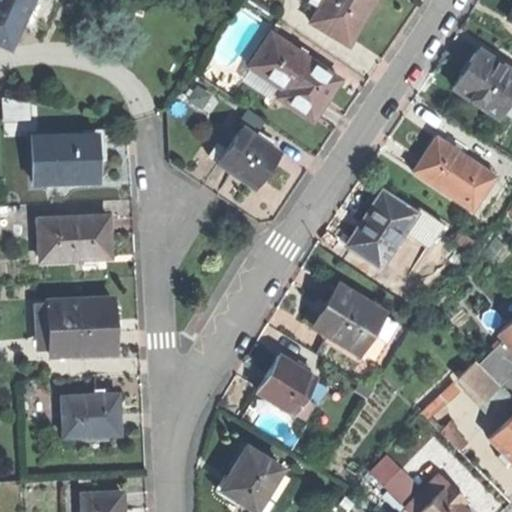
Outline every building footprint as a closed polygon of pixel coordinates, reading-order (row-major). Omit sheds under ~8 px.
[(0,0),(0,36),(18,45),(28,23),(37,0),(0,0)] [(308,22),(346,44),(362,18),(372,0),(321,0),(319,4),(315,11),(308,22)] [(309,8),(315,11),(319,4),(313,1),(309,8)] [(338,77),(269,31),(247,64),(282,87),(276,96),(311,119),(325,97),(338,77)] [(451,86),(498,117),(511,96),(511,72),(476,49),(463,68),(451,86)] [(241,73),(276,96),(282,87),(247,64),(241,73)] [(32,118),(33,102),(6,101),(5,117),(32,118)] [(267,172),(280,152),(242,127),(227,150),(219,162),(257,187),(267,172)] [(37,138),(39,182),(100,178),(100,166),(99,158),(98,134),(37,138)] [(108,134),(98,134),(99,158),(109,158),(108,134)] [(425,152),(413,169),(472,208),(494,175),(436,136),(425,152)] [(210,156),(219,162),(227,150),(218,144),(210,156)] [(346,244),(379,266),(390,250),(399,236),(414,213),(381,191),(362,220),(346,244)] [(29,220),(43,219),(49,219),(48,203),(28,204),(29,220)] [(49,219),(43,219),(45,259),(114,255),(111,215),(49,219)] [(119,215),(111,215),(114,255),(121,254),(120,235),(119,215)] [(405,241),(399,236),(390,250),(396,254),(405,241)] [(311,323),(356,350),(379,311),(335,284),(323,304),(311,323)] [(115,324),(114,297),(50,299),(50,303),(39,303),(41,338),(52,338),(53,351),(116,349),(115,324)] [(500,384),(511,371),(511,357),(504,350),(485,369),(498,382),(500,384)] [(263,374),(253,392),(290,413),(295,404),(312,376),(275,354),(263,374)] [(457,374),(481,398),(495,384),(471,360),(457,374)] [(510,394),(500,384),(498,382),(495,384),(481,398),(478,402),(490,414),(510,394)] [(433,419),(462,393),(453,383),(424,409),(433,419)] [(121,393),(66,396),(68,434),(123,431),(122,414),(121,393)] [(304,410),(295,404),(290,413),(299,418),(304,410)] [(511,461),(511,460),(511,411),(487,436),(500,449),(511,461)] [(231,466),(218,487),(258,511),(266,498),(284,469),(244,444),(231,466)] [(506,466),(511,461),(500,449),(495,455),(506,466)] [(297,477),(284,469),(266,498),(279,506),(297,477)] [(419,486),(428,495),(441,483),(431,474),(419,486)] [(473,511),(461,500),(466,495),(446,476),(441,483),(428,495),(412,511),(473,511)] [(403,503),(412,511),(428,495),(419,486),(403,503)] [(126,511),(126,491),(86,492),(86,511),(126,511)]
